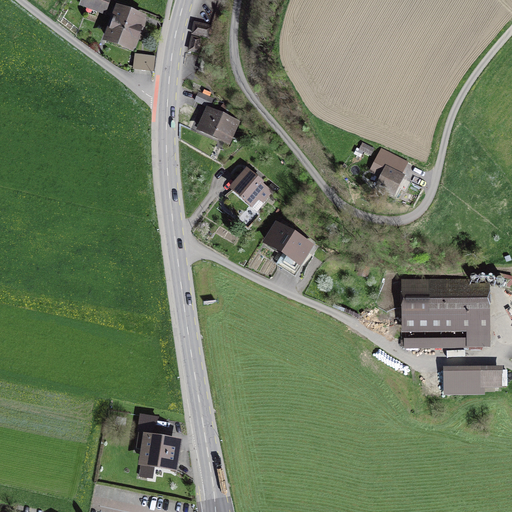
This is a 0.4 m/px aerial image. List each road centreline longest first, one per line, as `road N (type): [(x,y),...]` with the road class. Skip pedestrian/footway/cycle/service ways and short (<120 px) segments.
road 1 (track): [(511,29),(459,99),(426,201),(402,220),(379,219),(346,208),(326,190),(238,77),(238,0)]
road 2 (primary): [(216,511),(175,245)]
road 3 (residential): [(359,325),(175,245)]
road 4 (unclassified): [(21,0),(147,95),(167,97)]
road 5 (primary): [(175,245),(167,97)]
